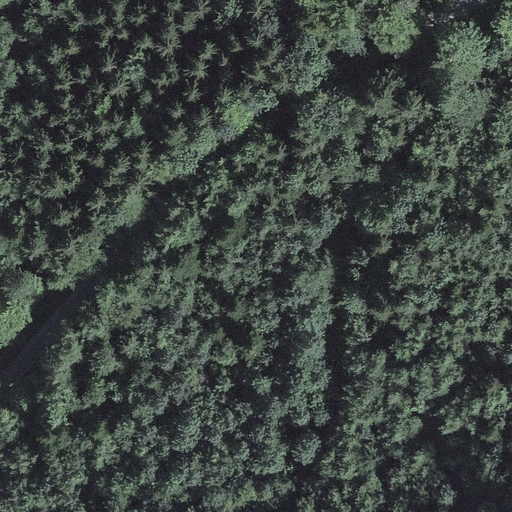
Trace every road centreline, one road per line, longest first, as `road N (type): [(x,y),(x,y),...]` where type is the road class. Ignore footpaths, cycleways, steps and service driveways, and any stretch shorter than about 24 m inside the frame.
road 1 (track): [(0,387),(157,201),(243,122),(464,8)]
road 2 (track): [(298,511),(356,396),(340,291),(354,237),(460,80),(498,0)]
